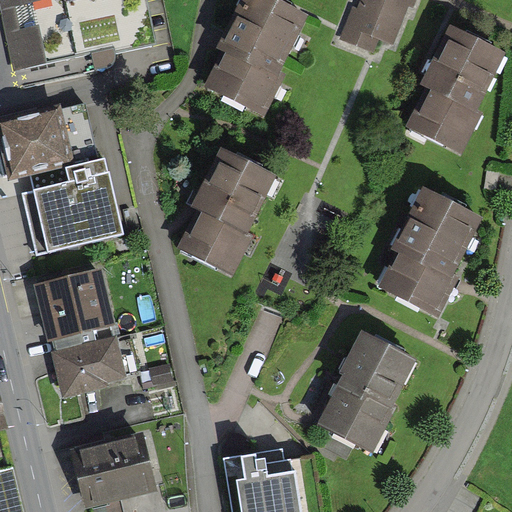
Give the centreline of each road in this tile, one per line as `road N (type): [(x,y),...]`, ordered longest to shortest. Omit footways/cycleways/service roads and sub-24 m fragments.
road 1 (residential): [(412,511),(480,392),(511,283)]
road 2 (tertiary): [(42,511),(0,335)]
